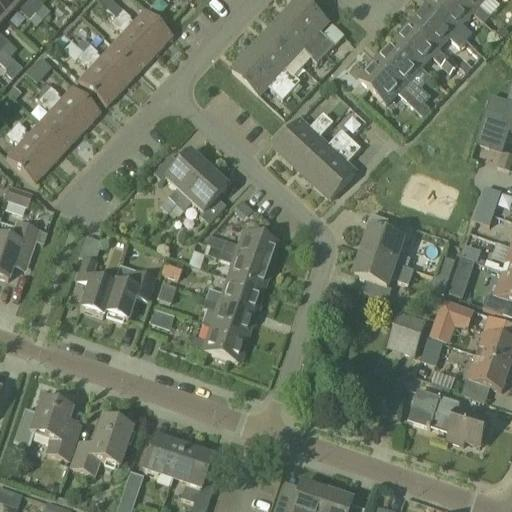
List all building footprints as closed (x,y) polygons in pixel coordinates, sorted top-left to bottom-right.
[(15,0),(0,0),(0,19),(4,24),(16,11),(20,14),(19,16),(28,24),(34,17),(15,0)] [(15,0),(34,17),(41,10),(32,1),(31,3),(27,0),(15,0)] [(167,6),(172,0),(159,0),(151,10),(173,32),(183,22),(178,17),(167,6)] [(319,34),(328,24),(301,0),(300,0),(283,18),(326,58),(335,48),(319,34)] [(461,26),(471,16),(453,0),(436,0),(428,10),(466,45),(473,37),(461,26)] [(478,8),(485,0),(492,0),(493,1),(493,0),(453,0),(471,16),(471,15),(483,26),(490,19),(478,8)] [(428,10),(411,27),(438,52),(438,51),(448,41),(459,52),(466,45),(428,10)] [(116,21),(155,58),(172,40),(144,14),(133,25),(122,14),(116,21)] [(326,58),(283,18),(266,36),(293,62),(302,52),(318,67),(326,58)] [(111,49),(139,75),(155,58),(116,21),(109,28),(121,39),(111,49)] [(74,47),(82,39),(89,46),(94,41),(78,25),(65,37),(74,47)] [(450,62),(438,51),(438,52),(411,27),(394,46),(420,71),(431,59),(443,69),(450,62)] [(293,62),(266,36),(249,55),(292,95),(301,85),(285,71),(293,62)] [(423,108),(430,101),(421,93),(410,82),(420,71),(394,46),(377,65),(429,114),(430,114),(423,108)] [(83,56),(122,93),(139,75),(111,49),(101,60),(89,49),(83,56)] [(292,95),(249,55),(232,74),(259,98),(268,89),(283,104),(292,95)] [(76,63),(88,74),(78,85),(106,111),(122,93),(83,56),(76,63)] [(52,74),(40,63),(26,79),(37,90),(52,74)] [(450,64),(442,73),(450,80),(458,72),(450,64)] [(423,121),(429,114),(377,65),(360,83),(386,107),(397,96),(408,107),(423,121)] [(44,98),(83,135),(100,117),(72,91),(62,102),(50,92),(44,98)] [(39,127),(67,153),(83,135),(44,98),(37,105),(49,116),(39,127)] [(511,132),(511,107),(507,106),(500,128),(511,132)] [(311,128),(323,114),(316,107),(303,122),(311,128)] [(294,168),(319,142),(333,127),(323,118),(309,133),(300,125),(276,151),(294,168)] [(11,134),(50,170),(67,153),(39,127),(29,137),(17,127),(11,134)] [(4,140),(16,151),(5,163),(33,189),(50,170),(11,134),(4,140)] [(294,168),(313,185),(352,143),(343,135),(328,150),(319,142),(294,168)] [(352,143),(313,185),(331,203),(356,176),(347,168),(362,152),(352,143)] [(167,201),(176,209),(207,175),(188,158),(179,167),(170,159),(153,177),(162,186),(165,182),(175,192),(167,201)] [(217,202),(226,193),(207,175),(176,209),(182,215),(191,206),(201,216),(199,219),(208,228),(226,210),(217,202)] [(30,200),(11,192),(5,205),(24,213),(30,200)] [(485,192),(478,214),(494,219),(502,197),(485,192)] [(490,231),(494,219),(478,214),(474,226),(490,231)] [(372,233),(363,257),(419,276),(423,265),(411,261),(410,262),(398,258),(403,245),(408,247),(412,235),(388,226),(384,237),(372,233)] [(0,282),(7,285),(17,255),(30,260),(38,236),(17,228),(11,244),(0,240),(0,282)] [(247,236),(264,242),(266,236),(248,230),(247,236)] [(218,244),(215,253),(221,256),(269,272),(278,247),(264,242),(247,236),(244,235),(238,251),(218,244)] [(78,264),(79,264),(82,265),(83,263),(95,267),(102,248),(87,243),(86,242),(78,264)] [(477,269),(481,256),(465,251),(461,263),(477,269)] [(221,256),(215,253),(210,252),(207,260),(232,269),(227,284),(261,296),(269,272),(221,256)] [(355,281),(367,285),(363,297),(388,305),(392,294),(392,293),(387,291),(389,284),(409,291),(414,276),(419,277),(419,276),(363,257),(355,281)] [(103,322),(104,319),(103,318),(113,287),(112,290),(90,283),(95,267),(83,263),(82,265),(75,286),(87,290),(79,314),(103,322)] [(447,288),(454,267),(444,263),(437,284),(447,288)] [(165,265),(161,279),(178,285),(182,271),(165,265)] [(505,321),(510,306),(511,306),(511,279),(509,278),(506,287),(500,285),(494,300),(488,299),(482,313),(505,321)] [(103,318),(104,319),(126,326),(135,302),(146,306),(154,284),(142,280),(137,295),(113,287),(103,318)] [(208,293),(204,303),(253,320),(261,296),(227,284),(222,298),(208,293)] [(169,309),(174,293),(163,290),(158,305),(169,309)] [(245,343),(253,320),(204,303),(201,311),(216,316),(211,332),(245,343)] [(472,318),(444,307),(431,343),(446,348),(454,328),(467,333),(472,318)] [(168,334),(174,321),(155,313),(149,327),(168,334)] [(414,362),(426,327),(399,317),(387,353),(414,362)] [(237,367),(245,343),(211,332),(206,346),(191,341),(188,350),(237,367)] [(487,353),(484,362),(511,371),(511,367),(511,344),(485,335),(480,351),(487,353)] [(435,371),(443,349),(428,344),(420,366),(435,371)] [(511,371),(484,362),(480,371),(473,369),(468,384),(502,396),(511,371)] [(372,406),(376,394),(353,386),(349,398),(372,406)] [(488,438),(484,437),(488,424),(458,414),(460,408),(419,394),(409,426),(449,438),(447,445),(463,450),(464,445),(480,450),(480,448),(484,449),(488,438)] [(35,419),(24,415),(13,448),(27,453),(32,438),(50,445),(46,459),(68,466),(77,440),(64,435),(71,414),(40,404),(35,419)] [(118,473),(131,435),(102,424),(92,453),(80,449),(72,474),(93,481),(98,466),(118,473)] [(143,477),(171,487),(183,452),(154,443),(143,477)] [(198,501),(211,462),(183,452),(171,487),(185,492),(181,503),(194,508),(192,511),(206,511),(209,505),(198,501)] [(132,511),(143,482),(129,477),(117,511),(132,511)] [(319,511),(325,497),(299,488),(298,492),(284,487),(275,511),(319,511)] [(21,500),(0,492),(0,507),(13,511),(16,511),(21,501),(21,500)] [(355,511),(350,510),(351,506),(325,497),(319,511),(355,511)]
